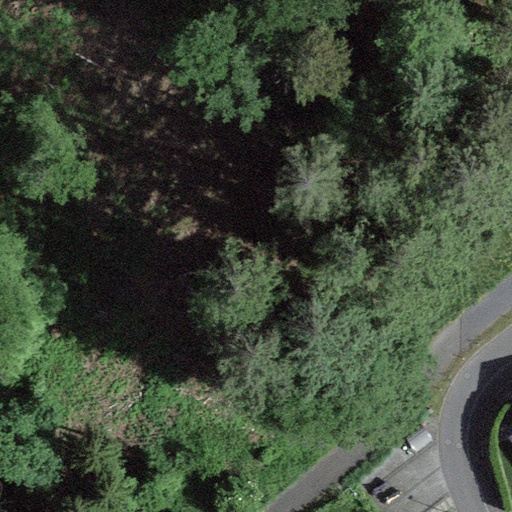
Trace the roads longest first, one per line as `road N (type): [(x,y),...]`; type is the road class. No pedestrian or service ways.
road 1 (track): [(279,511),(378,428),(458,334)]
road 2 (residential): [(478,511),(460,467),(455,424),(463,390),(511,341)]
